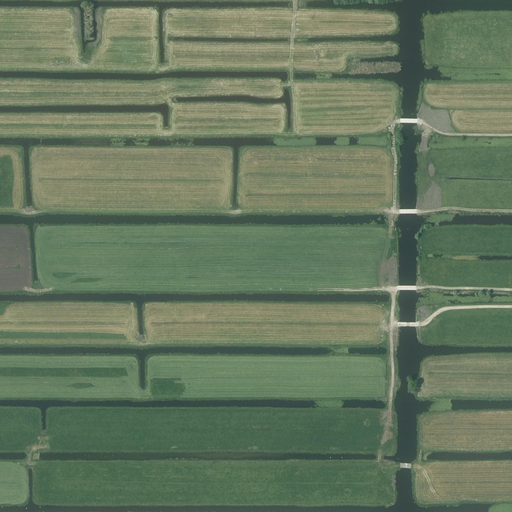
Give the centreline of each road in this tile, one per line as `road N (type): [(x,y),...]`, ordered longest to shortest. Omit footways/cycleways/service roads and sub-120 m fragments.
road 1 (track): [(294,0),(290,72),(0,68)]
road 2 (track): [(511,307),(452,308),(424,323),(392,325),(386,233),(394,207)]
road 3 (track): [(511,134),(451,134),(392,122),(394,208)]
road 4 (track): [(511,500),(441,499),(421,468),(384,466),(380,437),(389,424)]
road 5 (track): [(392,122),(368,133),(300,134),(290,72)]
road 6 (track): [(511,211),(355,210)]
road 7 (track): [(511,289),(392,290)]
